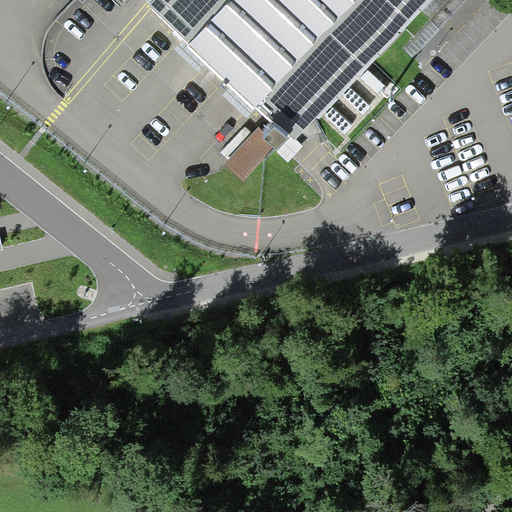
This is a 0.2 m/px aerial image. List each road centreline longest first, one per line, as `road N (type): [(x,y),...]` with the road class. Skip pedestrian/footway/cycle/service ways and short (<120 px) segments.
road 1 (unclassified): [(511,217),(142,302)]
road 2 (residential): [(142,302),(122,271),(0,173)]
road 3 (unclassified): [(142,302),(0,336)]
